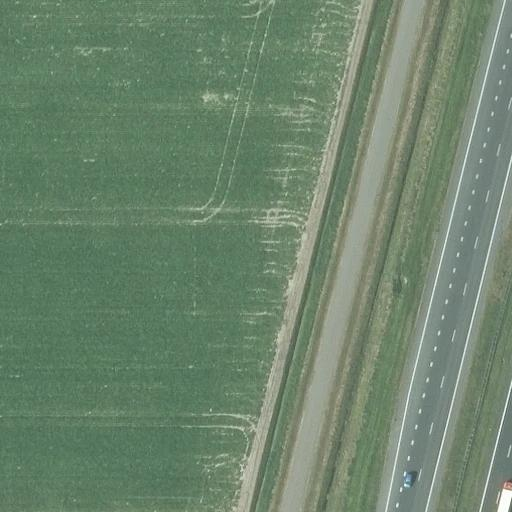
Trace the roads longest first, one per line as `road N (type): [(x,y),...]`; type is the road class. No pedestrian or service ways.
road 1 (unclassified): [(288,511),(413,0)]
road 2 (motorway): [(511,96),(410,511)]
